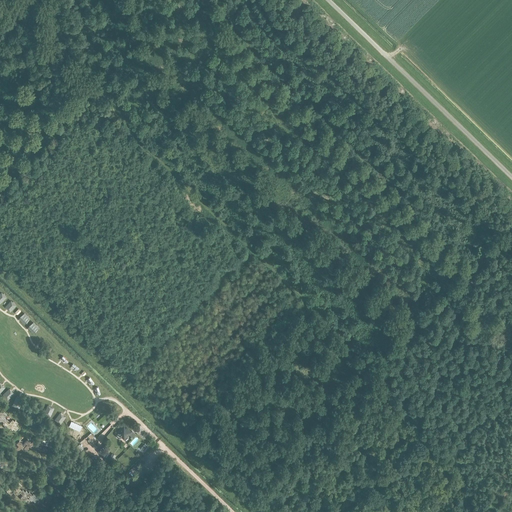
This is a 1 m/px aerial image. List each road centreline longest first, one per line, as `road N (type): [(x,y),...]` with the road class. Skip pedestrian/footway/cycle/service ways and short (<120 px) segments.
road 1 (unclassified): [(511,177),(327,0)]
road 2 (unclassified): [(234,511),(154,432),(124,459)]
